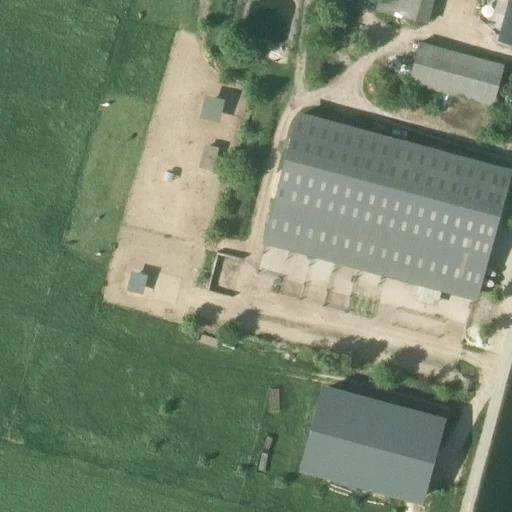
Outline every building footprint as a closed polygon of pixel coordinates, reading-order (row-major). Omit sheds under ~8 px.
[(423,25),(429,0),(379,0),(376,12),(423,25)] [(509,67),(423,45),(413,84),(499,106),(509,67)] [(201,93),(196,116),(216,121),(221,98),(201,93)] [(302,128),(274,237),(471,287),(499,178),(302,128)] [(202,145),(202,168),(218,168),(218,145),(202,145)] [(139,293),(144,276),(129,271),(124,288),(139,293)] [(325,390),(305,468),(421,498),(442,421),(325,390)]
